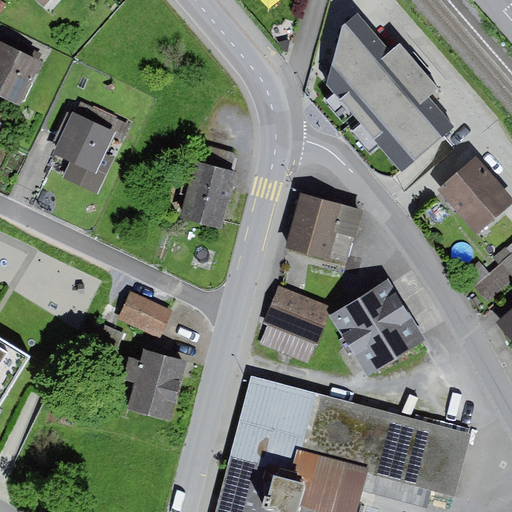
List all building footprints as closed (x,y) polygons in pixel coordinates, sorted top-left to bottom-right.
[(49,0),(46,4),(81,33),(91,20),(66,0),(49,0)] [(391,43),(359,5),(344,17),(327,78),(335,88),(325,95),(342,116),(352,107),(361,117),(352,124),(369,144),(378,136),(402,165),(456,121),(430,90),(439,83),(400,36),(391,43)] [(41,61),(0,40),(0,94),(20,104),(41,61)] [(290,40),(277,43),(284,53),(288,52),(290,40)] [(46,93),(39,108),(46,111),(53,96),(46,93)] [(130,124),(81,101),(74,115),(67,112),(54,140),(59,143),(55,153),(71,160),(63,179),(97,195),(115,158),(106,154),(116,133),(125,137),(130,124)] [(195,160),(232,170),(237,154),(199,144),(195,160)] [(511,203),(511,195),(477,156),(439,190),(478,234),(511,203)] [(232,170),(195,160),(180,217),(222,228),(237,171),(232,170)] [(361,211),(303,194),(287,248),(329,261),(331,256),(346,261),(361,211)] [(511,253),(507,248),(506,247),(493,257),(499,265),(502,262),(511,274),(511,253)] [(480,262),(465,275),(488,301),(511,280),(511,274),(502,262),(499,265),(490,273),(480,262)] [(388,279),(331,316),(369,376),(427,339),(388,279)] [(330,307),(279,287),(265,324),(268,325),(316,344),(330,307)] [(173,312),(130,292),(118,319),(161,338),(173,312)] [(511,312),(499,324),(511,338),(511,312)] [(124,333),(101,324),(91,350),(113,359),(124,333)] [(316,344),(268,325),(260,344),(308,364),(316,344)] [(0,405),(31,356),(0,337),(0,405)] [(140,361),(129,358),(124,378),(135,381),(128,408),(171,420),(188,360),(143,347),(140,361)] [(354,511),(361,490),(366,472),(431,490),(455,496),(471,433),(251,375),(216,511),(354,511)] [(426,508),(431,490),(366,472),(361,490),(426,508)]
